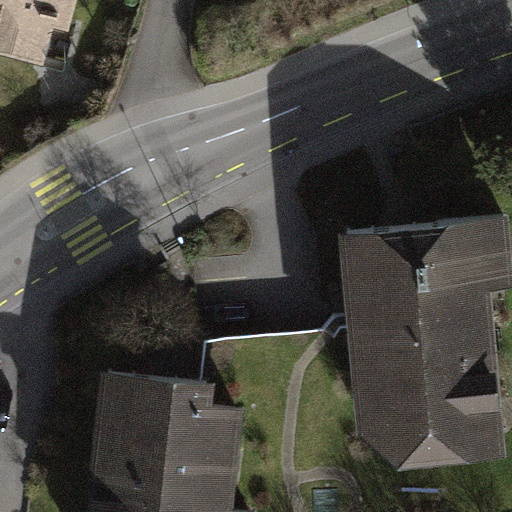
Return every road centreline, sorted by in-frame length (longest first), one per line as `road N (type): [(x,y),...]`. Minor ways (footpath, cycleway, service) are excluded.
road 1 (secondary): [(0,267),(164,160),(511,23)]
road 2 (residential): [(8,511),(24,323),(0,286)]
